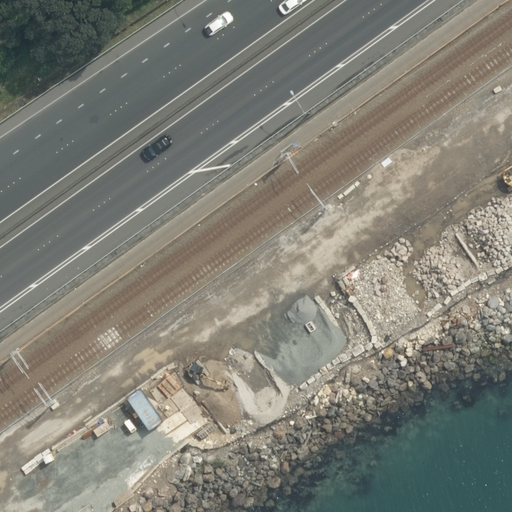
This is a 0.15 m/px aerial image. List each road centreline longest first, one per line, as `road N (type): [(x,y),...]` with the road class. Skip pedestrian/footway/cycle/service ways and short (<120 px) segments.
road 1 (trunk): [(404,0),(0,292)]
road 2 (trunk): [(66,153),(290,0)]
